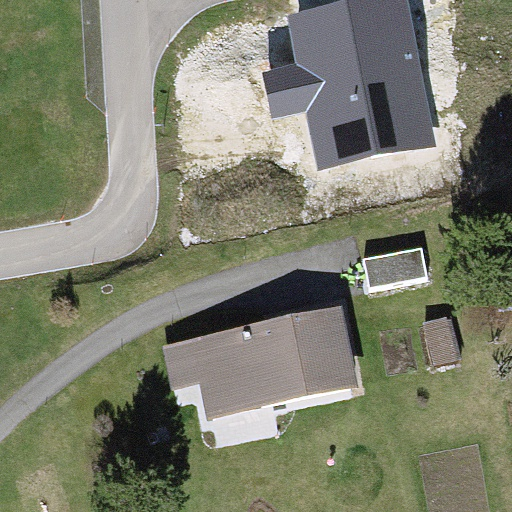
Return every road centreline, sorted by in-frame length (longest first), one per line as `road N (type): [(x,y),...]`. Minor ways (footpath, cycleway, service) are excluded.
road 1 (residential): [(0,435),(99,355),(221,307),(329,280)]
road 2 (residential): [(0,256),(90,237),(126,199),(133,171),(126,0)]
